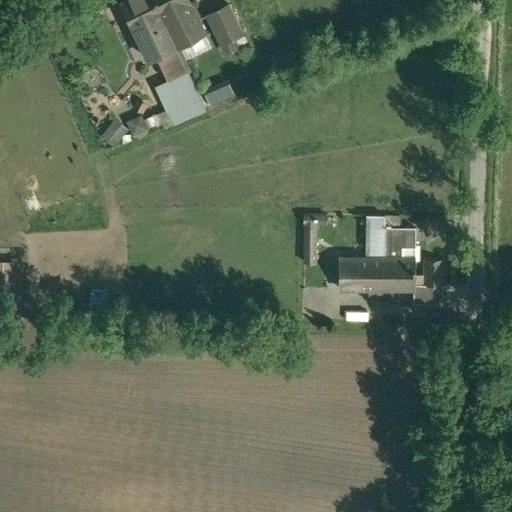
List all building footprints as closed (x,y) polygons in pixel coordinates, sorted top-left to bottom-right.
[(178,42),(156,0),(121,0),(149,56),(158,52),(178,42)] [(198,16),(189,0),(156,0),(178,42),(204,29),(198,17),(198,16)] [(229,1),(198,16),(198,17),(208,12),(226,49),(237,44),(232,35),(243,29),(229,1)] [(178,42),(158,52),(169,75),(188,67),(190,67),(178,42)] [(169,75),(155,82),(165,106),(166,107),(190,97),(195,108),(205,104),(188,67),(169,75)] [(110,92),(103,101),(111,108),(118,99),(110,92)] [(165,106),(147,114),(152,127),(195,108),(190,97),(166,107),(165,106)] [(133,134),(152,127),(147,114),(144,115),(142,111),(126,117),(133,134)] [(114,116),(101,132),(114,142),(127,126),(114,116)] [(327,211),(307,210),(306,258),(316,258),(317,218),(327,218),(327,211)] [(369,253),(342,253),(341,284),(385,285),(386,223),(387,211),(370,210),(369,253)] [(416,223),(386,223),(385,285),(415,285),(416,280),(416,267),(416,264),(416,253),(402,253),(403,242),(416,242),(416,223)] [(445,256),(426,255),(425,280),(444,281),(445,256)] [(22,260),(0,258),(0,285),(21,287),(22,260)] [(425,280),(416,280),(415,285),(414,299),(443,300),(444,281),(425,280)]
